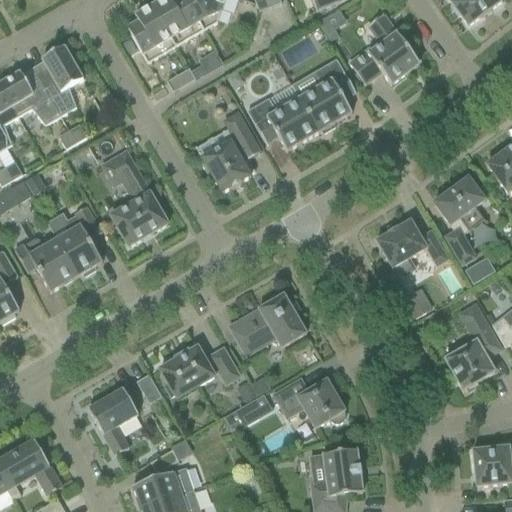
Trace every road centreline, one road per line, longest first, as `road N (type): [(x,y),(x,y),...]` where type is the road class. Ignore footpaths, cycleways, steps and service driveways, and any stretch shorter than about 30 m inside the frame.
road 1 (residential): [(228,264),(84,9)]
road 2 (residential): [(411,435),(388,355),(299,223)]
road 3 (residential): [(24,380),(228,264)]
road 4 (residential): [(299,223),(487,97)]
road 5 (residential): [(100,511),(24,380)]
